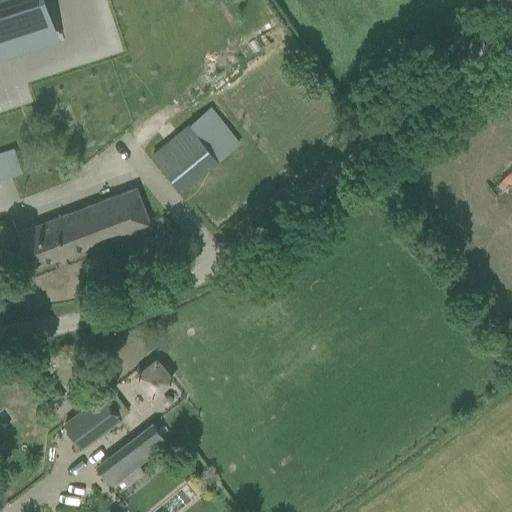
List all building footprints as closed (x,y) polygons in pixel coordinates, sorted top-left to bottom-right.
[(41,0),(0,0),(0,19),(44,6),(41,0)] [(146,152),(175,189),(237,141),(209,104),(146,152)] [(0,179),(24,172),(16,146),(0,150),(0,179)] [(511,161),(487,183),(502,201),(511,192),(511,161)] [(36,225),(17,232),(21,242),(31,268),(150,224),(143,205),(136,186),(116,194),(46,221),(36,225)] [(179,351),(173,356),(178,363),(184,358),(179,351)] [(174,378),(159,358),(157,357),(155,357),(153,359),(135,372),(135,373),(134,374),(135,376),(135,377),(149,395),(150,396),(152,397),(153,397),(155,396),(173,382),(174,380),(174,378)] [(57,386),(43,397),(51,407),(65,396),(57,386)] [(66,423),(84,446),(119,419),(101,395),(66,423)] [(167,442),(151,422),(96,464),(113,485),(119,492),(145,472),(139,464),(167,442)]
